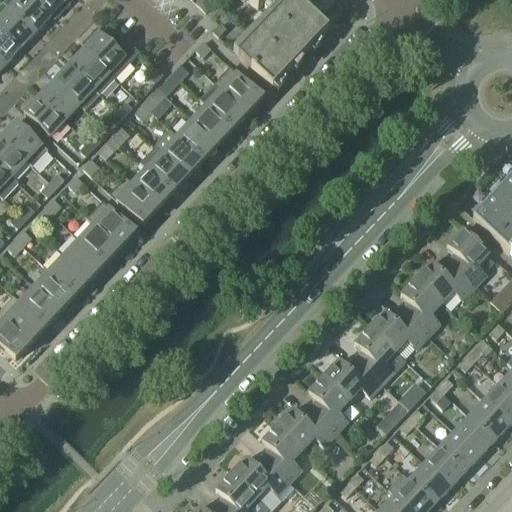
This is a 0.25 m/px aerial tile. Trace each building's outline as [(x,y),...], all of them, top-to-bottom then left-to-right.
[(25,0),(10,0),(3,8),(34,37),(48,21),(25,0)] [(25,0),(48,21),(53,17),(57,21),(70,7),(62,0),(25,0)] [(214,8),(205,0),(201,0),(194,8),(205,17),(214,8)] [(242,0),(257,14),(262,8),(275,20),(236,60),(271,93),(327,34),(316,23),(321,19),(305,0),(242,0)] [(3,8),(0,10),(0,34),(19,53),(34,37),(3,8)] [(253,20),(259,26),(265,20),(258,14),(253,20)] [(212,37),(217,42),(226,33),(220,28),(212,37)] [(109,44),(96,32),(83,46),(87,50),(83,54),(114,83),(139,57),(126,45),(117,54),(108,46),(109,44)] [(0,64),(4,68),(19,53),(0,34),(0,64)] [(202,47),(194,55),(201,62),(209,54),(202,47)] [(114,83),(83,54),(68,70),(99,99),(114,83)] [(99,99),(68,70),(54,86),(79,109),(85,115),(99,99)] [(180,70),(172,79),(179,86),(187,77),(180,70)] [(213,89),(219,95),(220,94),(246,120),(262,103),(229,72),(213,89)] [(148,82),(154,89),(162,80),(156,74),(148,82)] [(179,86),(172,79),(164,87),(171,94),(179,86)] [(54,86),(39,101),(64,125),(79,109),(54,86)] [(213,89),(199,104),(205,110),(231,135),(246,120),(220,94),(219,95),(213,89)] [(64,125),(39,101),(23,118),(48,142),(64,125)] [(150,101),(142,110),(149,117),(158,108),(150,101)] [(125,106),(116,115),(123,121),(131,113),(125,106)] [(149,117),(142,110),(134,119),(141,126),(149,117)] [(205,110),(190,126),(217,151),(231,135),(205,110)] [(123,121),(116,115),(108,124),(115,130),(123,121)] [(16,125),(0,142),(25,166),(31,171),(47,155),(16,125)] [(190,126),(175,141),(202,167),(217,151),(190,126)] [(121,133),(112,142),(120,148),(128,140),(121,133)] [(157,146),(154,151),(187,182),(202,167),(175,141),(169,136),(164,139),(157,146)] [(95,138),(87,147),(93,153),(102,144),(95,138)] [(0,142),(0,171),(10,181),(25,166),(0,142)] [(120,148),(112,142),(104,150),(111,157),(120,148)] [(93,153),(87,147),(78,155),(85,162),(93,153)] [(139,167),(145,173),(172,198),(187,182),(154,151),(139,167)] [(82,174),(89,180),(98,172),(90,165),(82,174)] [(18,188),(10,181),(0,171),(0,201),(3,204),(18,188)] [(145,173),(131,188),(130,188),(157,214),(172,198),(145,173)] [(56,179),(48,187),(55,194),(63,185),(56,179)] [(511,180),(471,224),(508,259),(511,254),(511,180)] [(67,190),(74,197),(82,188),(75,181),(67,190)] [(130,188),(131,188),(125,182),(109,199),(142,230),(157,214),(130,188)] [(55,194),(48,187),(40,196),(46,202),(55,194)] [(53,205),(44,213),(52,220),(60,211),(53,205)] [(86,224),(92,229),(119,254),(135,238),(102,206),(86,224)] [(27,210),(18,219),(25,225),(33,216),(27,210)] [(52,220),(44,213),(36,222),(43,229),(52,220)] [(25,225),(18,219),(10,227),(17,234),(25,225)] [(92,229),(77,244),(104,270),(119,254),(92,229)] [(453,259),(446,267),(474,293),(486,280),(476,271),(488,259),(462,234),(445,251),(453,259)] [(23,236),(15,245),(22,251),(30,243),(23,236)] [(77,244),(62,260),(89,285),(104,270),(77,244)] [(22,251),(15,245),(6,253),(14,260),(22,251)] [(62,260),(48,276),(74,301),(89,285),(62,260)] [(430,267),(415,284),(441,308),(452,297),(462,306),(474,293),(446,267),(438,275),(430,267)] [(48,276),(33,291),(60,317),(74,301),(48,276)] [(407,307),(399,315),(428,342),(440,329),(430,320),(441,308),(415,284),(399,300),(407,307)] [(500,318),(511,305),(511,284),(490,308),(500,318)] [(33,291),(19,307),(18,307),(45,332),(60,317),(33,291)] [(12,301),(0,313),(0,319),(30,348),(45,332),(18,307),(19,307),(12,301)] [(384,316),(369,332),(395,357),(406,345),(416,355),(428,342),(399,315),(392,323),(384,316)] [(30,348),(0,319),(0,350),(14,365),(30,348)] [(488,338),(495,344),(503,335),(497,329),(488,338)] [(361,356),(353,364),(381,391),(393,378),(384,369),(395,357),(369,332),(353,349),(361,356)] [(475,352),(466,361),(473,367),(482,358),(475,352)] [(473,367),(466,361),(458,370),(464,376),(473,367)] [(338,365),(322,381),(349,406),(360,394),(369,403),(381,391),(353,364),(346,372),(338,365)] [(511,374),(497,390),(511,404),(511,374)] [(315,405),(307,413),(335,440),(347,427),(337,418),(349,406),(322,381),(307,398),(315,405)] [(445,383),(437,392),(443,399),(452,389),(445,383)] [(511,404),(497,390),(482,406),(508,430),(511,426),(511,404)] [(443,399),(437,392),(428,402),(435,408),(443,399)] [(416,406),(407,399),(399,407),(408,415),(416,406)] [(482,406),(467,421),(493,446),(508,430),(482,406)] [(292,414),(276,430),(302,455),(314,443),(323,452),(335,440),(307,413),(299,421),(292,414)] [(416,415),(407,424),(413,430),(422,421),(416,415)] [(467,421),(452,437),(479,462),(493,446),(467,421)] [(413,430),(407,424),(398,433),(405,439),(413,430)] [(381,426),(376,431),(384,439),(389,434),(381,426)] [(268,454),(261,462),(289,488),(301,476),(291,466),(302,455),(276,430),(261,446),(268,454)] [(452,437),(438,453),(464,478),(479,462),(452,437)] [(386,446),(377,455),(383,462),(392,452),(386,446)] [(360,449),(354,456),(360,462),(367,455),(360,449)] [(438,453),(423,469),(449,493),(464,478),(438,453)] [(383,462),(377,455),(368,465),(375,471),(383,462)] [(246,462),(230,479),(256,503),(267,492),(277,501),(289,488),(261,462),(253,470),(246,462)] [(423,469),(408,484),(434,509),(449,493),(423,469)] [(356,478),(347,487),(354,493),(362,484),(356,478)] [(222,503),(215,511),(216,511),(248,511),(256,503),(230,479),(214,495),(222,503)] [(408,484),(393,500),(405,511),(431,511),(434,509),(408,484)] [(354,493),(347,487),(339,496),(345,502),(354,493)] [(405,511),(393,500),(381,511),(405,511)]
